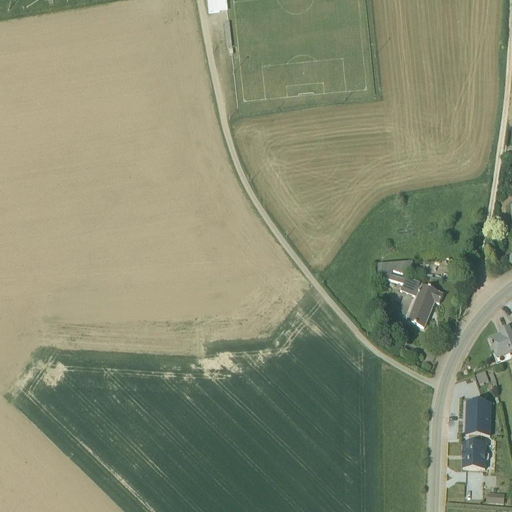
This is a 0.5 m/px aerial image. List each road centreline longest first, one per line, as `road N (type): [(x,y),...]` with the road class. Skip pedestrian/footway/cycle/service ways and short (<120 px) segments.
road 1 (unclassified): [(442,391),(362,341),(259,215),(232,159),(198,0)]
road 2 (track): [(511,40),(482,260),(496,304)]
road 3 (residential): [(442,391),(470,333),(511,293)]
road 4 (residential): [(433,511),(442,391)]
